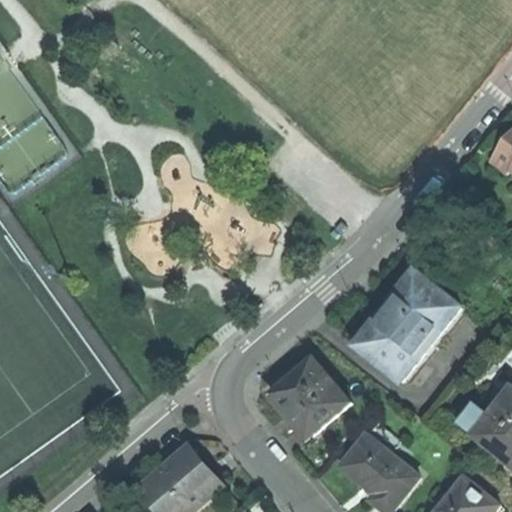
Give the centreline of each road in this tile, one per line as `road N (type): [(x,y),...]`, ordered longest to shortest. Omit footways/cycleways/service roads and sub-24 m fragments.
road 1 (residential): [(227,390),(236,370),(358,266),(511,78)]
road 2 (track): [(386,233),(136,0)]
road 3 (residential): [(72,511),(181,415),(227,390)]
road 4 (residential): [(227,390),(235,422),(310,511)]
